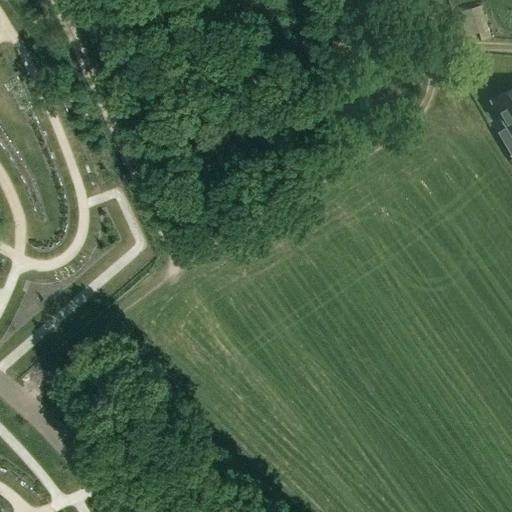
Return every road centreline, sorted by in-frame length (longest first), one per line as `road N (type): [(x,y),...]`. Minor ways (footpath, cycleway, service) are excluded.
road 1 (track): [(175,260),(422,119),(450,52),(511,47)]
road 2 (track): [(54,0),(175,260)]
